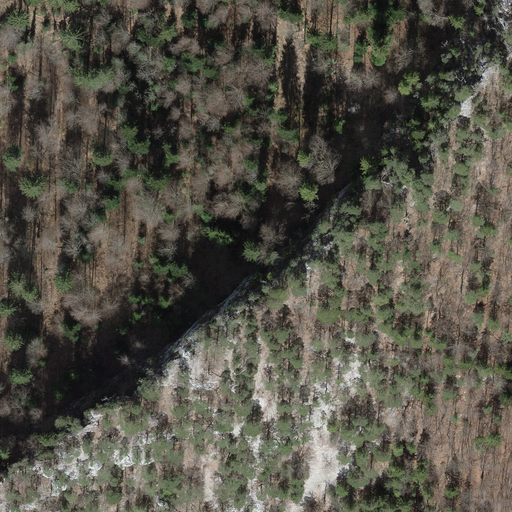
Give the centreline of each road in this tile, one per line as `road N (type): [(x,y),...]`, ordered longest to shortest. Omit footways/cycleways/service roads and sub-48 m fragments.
road 1 (track): [(9,374),(44,250),(65,89),(59,53),(4,0)]
road 2 (trunk): [(119,511),(0,288)]
road 3 (track): [(274,175),(284,50),(276,0)]
